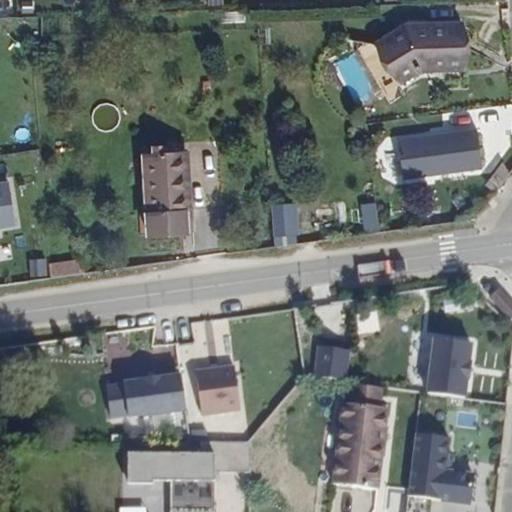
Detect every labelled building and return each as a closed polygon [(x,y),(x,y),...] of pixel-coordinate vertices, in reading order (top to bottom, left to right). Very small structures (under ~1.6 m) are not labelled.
[(460,75),(458,10),(409,12),(376,37),(397,73),(417,60),(417,58),(434,58),(434,76),(460,75)] [(153,138),(140,140),(146,213),(181,210),(175,136),(165,137),(165,128),(152,129),(153,138)] [(481,170),(475,131),(399,141),(404,181),(481,170)] [(7,183),(0,184),(0,228),(13,227),(7,183)] [(379,201),(366,202),(367,227),(381,226),(379,201)] [(299,203),(270,205),(272,236),(301,234),(299,203)] [(181,210),(146,213),(147,238),(190,235),(188,210),(181,210)] [(30,278),(48,276),(46,259),(28,261),(30,278)] [(49,262),(50,277),(83,274),(82,259),(49,262)] [(499,290),(508,282),(500,274),(491,282),(499,290)] [(511,286),(508,282),(499,290),(511,304),(511,286)] [(474,335),(432,330),(426,391),(466,397),(474,335)] [(343,375),(347,350),(321,346),(318,372),(343,375)] [(236,362),(193,364),(202,413),(240,406),(236,362)] [(122,381),(112,382),(112,416),(185,410),(181,369),(123,374),(122,381)] [(389,399),(358,394),(356,417),(385,421),(389,399)] [(349,415),(338,491),(379,497),(393,422),(385,421),(356,417),(349,415)] [(449,436),(418,432),(409,494),(471,503),(475,470),(445,466),(449,436)] [(197,446),(126,442),(128,481),(171,480),(172,511),(216,511),(219,471),(249,471),(251,438),(197,436),(197,446)]
